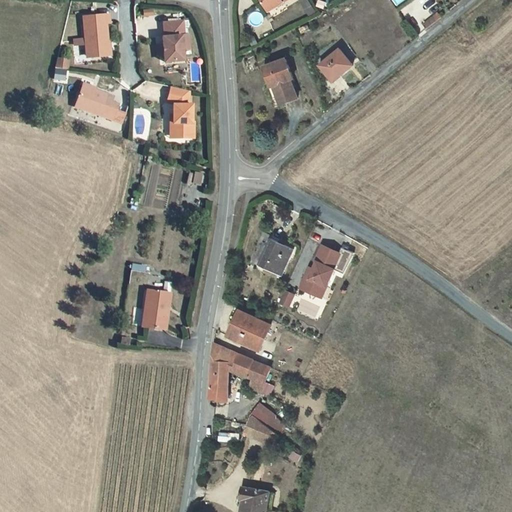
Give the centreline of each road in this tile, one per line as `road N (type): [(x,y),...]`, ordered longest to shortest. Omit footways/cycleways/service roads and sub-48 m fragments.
road 1 (tertiary): [(230,173),(186,511)]
road 2 (unclassified): [(263,178),(371,236),(511,332)]
road 3 (unclassified): [(474,0),(263,178)]
road 4 (tertiary): [(219,0),(230,173)]
